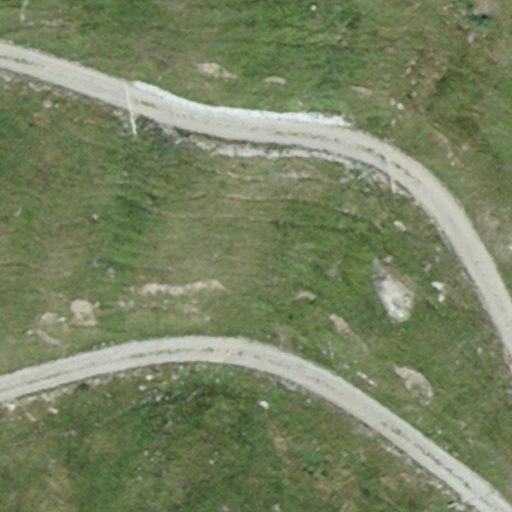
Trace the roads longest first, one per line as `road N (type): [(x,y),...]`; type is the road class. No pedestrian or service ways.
road 1 (track): [(511,353),(465,251),(391,166),(342,147),(209,129),(0,62)]
road 2 (track): [(0,393),(141,357),(221,356),(284,372),(344,404),(488,511)]
